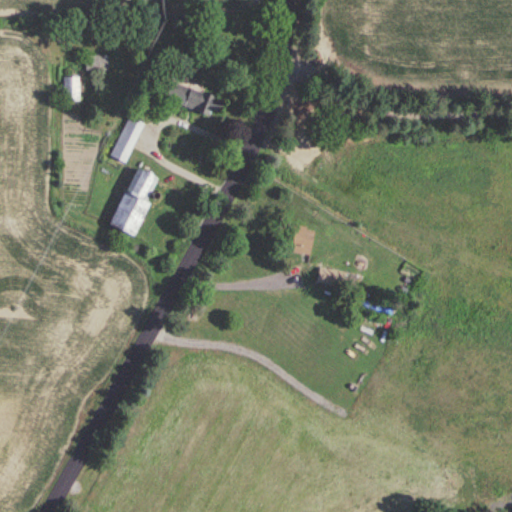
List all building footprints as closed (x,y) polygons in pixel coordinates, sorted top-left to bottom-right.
[(107,55),(86,55),(86,71),(107,71),(107,55)] [(79,101),(79,77),(63,77),(63,101),(79,101)] [(209,117),(216,98),(170,81),(163,99),(209,117)] [(142,124),(127,117),(109,158),(125,164),(142,124)] [(131,238),(147,204),(144,202),(155,178),(133,169),(107,227),(131,238)] [(316,279),(329,279),(329,270),(316,270),(316,279)]
